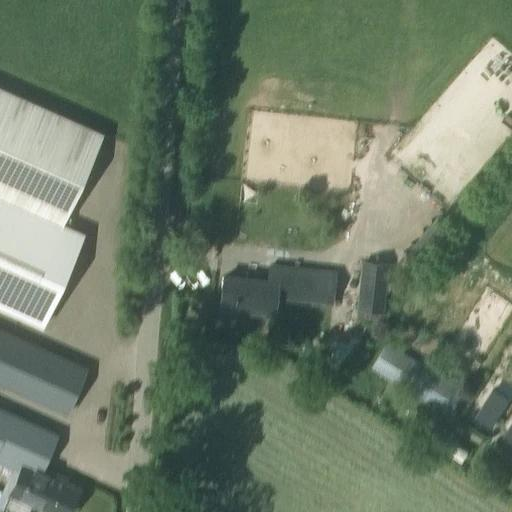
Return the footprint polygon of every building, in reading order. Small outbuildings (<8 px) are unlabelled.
[(0,198),(60,227),(62,224),(102,135),(0,88),(0,198)] [(0,304),(37,322),(78,231),(62,224),(60,227),(0,198),(0,304)] [(357,294),(355,310),(360,311),(359,321),(380,323),(381,313),(384,314),(389,266),(361,263),(358,286),(357,294)] [(223,277),(220,309),(273,315),(275,298),(331,304),(334,273),(270,266),(268,282),(223,277)] [(0,329),(0,386),(66,416),(88,370),(0,329)] [(388,344),(372,370),(446,416),(462,390),(388,344)] [(0,410),(0,462),(13,469),(8,479),(15,482),(9,495),(3,492),(0,497),(0,508),(8,511),(30,511),(34,503),(53,511),(68,511),(78,489),(65,483),(66,480),(42,469),(57,437),(0,410)]
